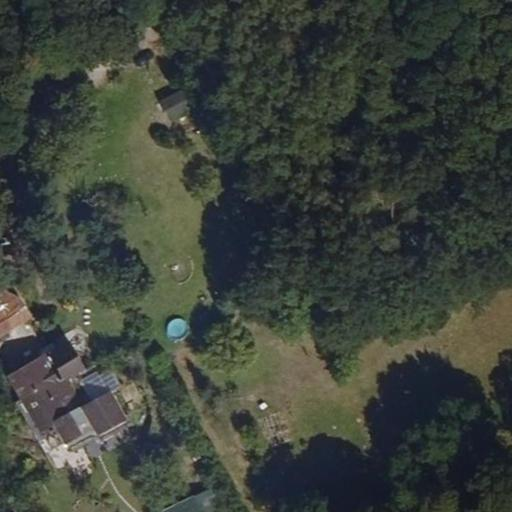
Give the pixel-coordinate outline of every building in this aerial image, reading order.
[(161,100),(172,120),(196,107),(185,87),(161,100)] [(0,258),(1,273),(34,271),(34,256),(0,258)] [(21,299),(0,307),(0,324),(2,330),(17,325),(14,317),(26,312),(21,299)] [(68,379),(86,375),(80,338),(62,341),(68,379)] [(2,393),(13,420),(59,397),(56,385),(61,383),(56,370),(2,393)] [(119,401),(107,373),(90,381),(102,408),(119,401)] [(59,397),(13,420),(23,443),(79,419),(69,392),(59,397)] [(96,511),(85,480),(55,489),(62,511),(96,511)] [(222,511),(213,489),(163,511),(222,511)]
